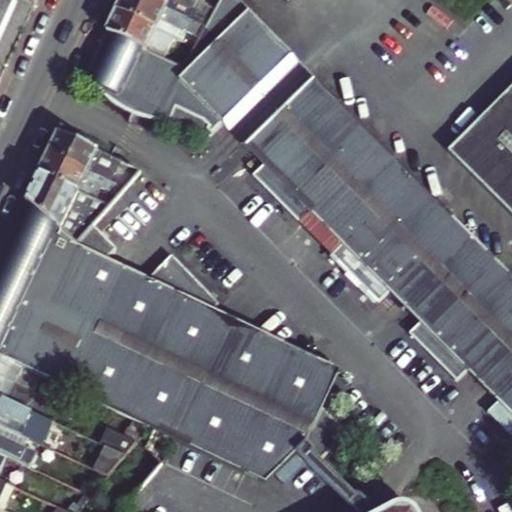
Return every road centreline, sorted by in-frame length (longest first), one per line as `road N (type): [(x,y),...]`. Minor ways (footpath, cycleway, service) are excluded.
road 1 (residential): [(33,99),(159,154),(503,511)]
road 2 (unknown): [(426,140),(331,43)]
road 3 (unknown): [(511,242),(426,140)]
road 4 (unknown): [(511,52),(426,140)]
